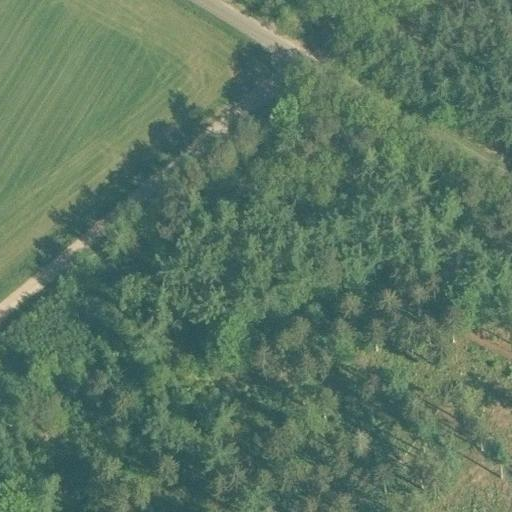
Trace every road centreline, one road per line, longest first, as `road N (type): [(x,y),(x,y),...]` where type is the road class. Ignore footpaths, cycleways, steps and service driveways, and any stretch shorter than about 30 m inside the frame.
road 1 (track): [(0,309),(304,61)]
road 2 (unclassified): [(511,182),(201,0)]
